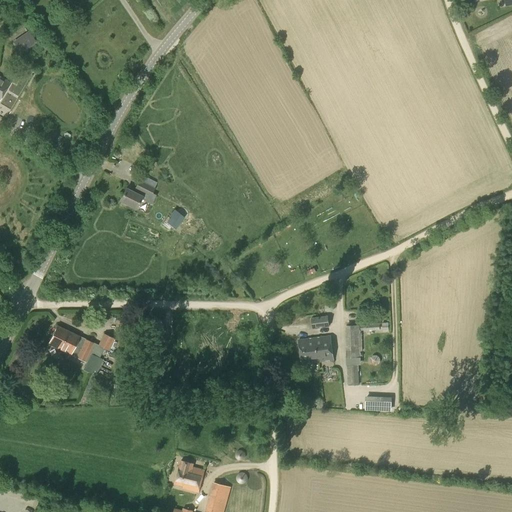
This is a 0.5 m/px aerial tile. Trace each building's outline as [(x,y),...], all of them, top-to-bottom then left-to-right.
[(22,56),(38,46),(28,31),(13,42),(22,56)] [(0,98),(9,82),(0,76),(0,98)] [(151,193),(153,188),(139,181),(133,192),(126,188),(120,200),(135,208),(140,199),(151,204),(156,195),(151,193)] [(175,228),(183,217),(175,211),(167,222),(175,228)] [(328,311),(331,311),(334,309),(333,305),(331,303),(327,303),(325,306),(325,309),(328,311)] [(313,327),(329,325),(328,316),(312,318),(313,327)] [(47,344),(88,363),(85,371),(91,374),(93,370),(98,372),(103,360),(99,358),(104,349),(108,351),(114,339),(103,333),(98,345),(56,325),(47,344)] [(348,357),(360,357),(359,325),(347,326),(348,357)] [(309,349),(310,361),(333,359),(330,336),(314,338),(315,346),(314,346),(314,348),(309,349)] [(302,362),(310,361),(309,349),(314,348),(314,346),(315,346),(314,338),(299,339),(302,362)] [(348,385),(358,385),(358,364),(348,365),(348,385)] [(391,397),(366,396),(365,410),(391,411),(391,397)] [(193,467),(194,463),(181,460),(180,466),(179,466),(175,483),(181,484),(181,487),(199,491),(204,470),(193,467)] [(222,511),(230,486),(213,482),(205,511),(222,511)]
